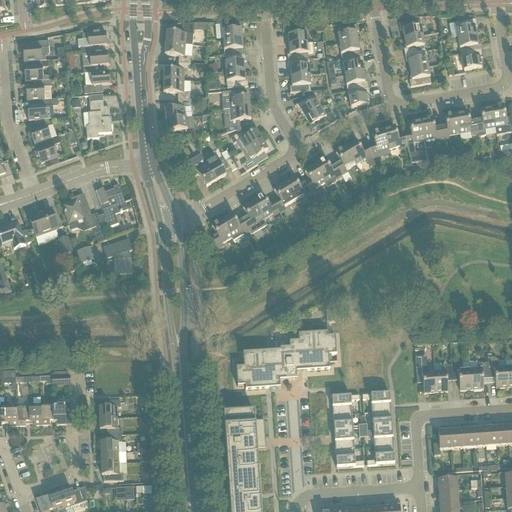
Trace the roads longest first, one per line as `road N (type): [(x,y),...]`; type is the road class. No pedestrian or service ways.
road 1 (residential): [(418,487),(419,420),(511,409)]
road 2 (residential): [(34,193),(7,120),(1,42)]
road 3 (residential): [(293,150),(272,104),(264,0)]
road 4 (tertiary): [(177,346),(189,500)]
road 5 (residential): [(293,511),(307,495),(418,487)]
road 6 (tertiary): [(177,346),(183,292),(175,221)]
road 7 (tertiary): [(160,226),(177,346)]
